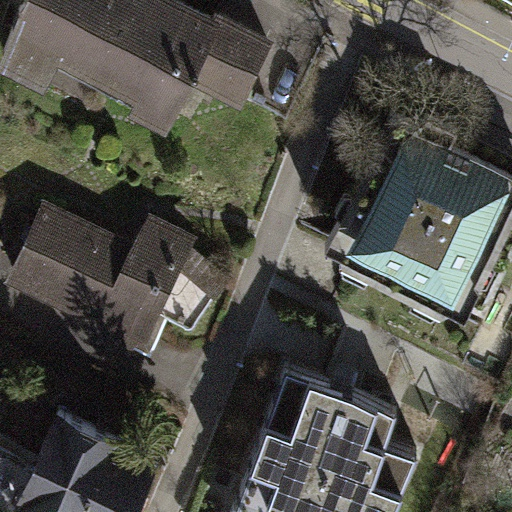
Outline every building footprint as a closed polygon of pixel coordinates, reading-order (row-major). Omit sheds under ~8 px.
[(163,109),(190,56),(212,13),(185,0),(16,0),(14,4),(3,48),(45,68),(60,39),(141,80),(134,94),(163,109)] [(215,8),(212,13),(190,56),(239,81),(264,32),(215,8)] [(341,205),(326,235),(463,309),(466,304),(483,313),(511,254),(511,217),(504,213),(511,197),(511,167),(451,135),(457,123),(428,108),(415,117),(399,108),(349,205),(341,205)] [(126,245),(39,204),(9,266),(105,312),(100,323),(130,338),(136,326),(142,330),(187,235),(141,213),(126,245)] [(284,363),(227,511),(391,511),(414,453),(386,442),(398,411),(354,389),(284,363)] [(121,511),(149,449),(55,407),(17,492),(8,488),(0,506),(10,510),(8,511),(121,511)]
